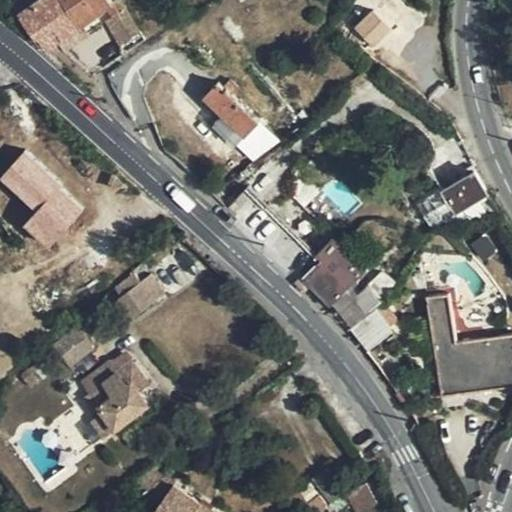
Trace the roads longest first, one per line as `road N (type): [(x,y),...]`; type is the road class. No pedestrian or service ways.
road 1 (tertiary): [(433,511),(374,403),(302,316),(0,41)]
road 2 (residential): [(471,0),(470,61),(511,185)]
